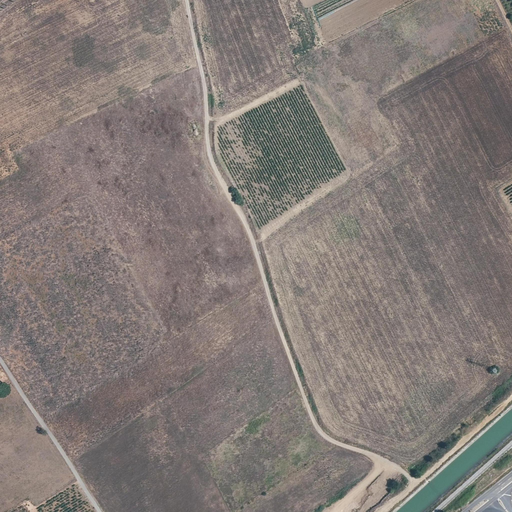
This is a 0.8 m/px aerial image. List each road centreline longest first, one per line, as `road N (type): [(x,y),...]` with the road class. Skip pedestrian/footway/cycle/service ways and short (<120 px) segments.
road 1 (track): [(187,0),(206,90),(208,148),(253,234),(316,424),(331,441),(392,461),(415,482)]
road 2 (track): [(100,511),(0,359)]
road 3 (track): [(511,396),(382,511)]
